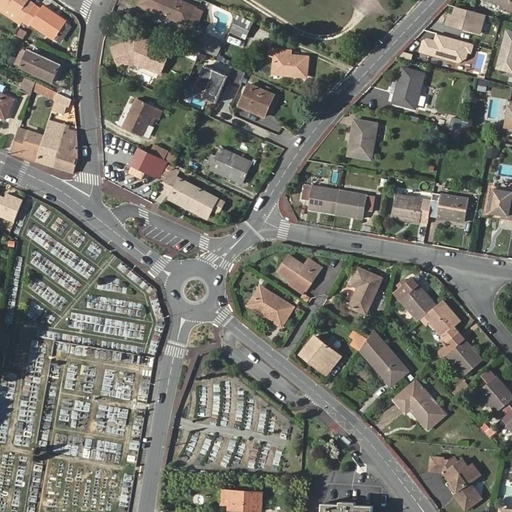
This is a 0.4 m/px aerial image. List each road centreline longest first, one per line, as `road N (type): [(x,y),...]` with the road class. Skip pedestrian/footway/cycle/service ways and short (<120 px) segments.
road 1 (tertiary): [(210,309),(351,421),(423,511)]
road 2 (tertiary): [(435,0),(295,156),(258,219)]
road 3 (residential): [(145,511),(187,312)]
road 4 (residential): [(81,204),(92,180),(89,96),(98,15)]
road 5 (residential): [(258,219),(439,257)]
road 6 (tertiary): [(178,278),(81,204)]
